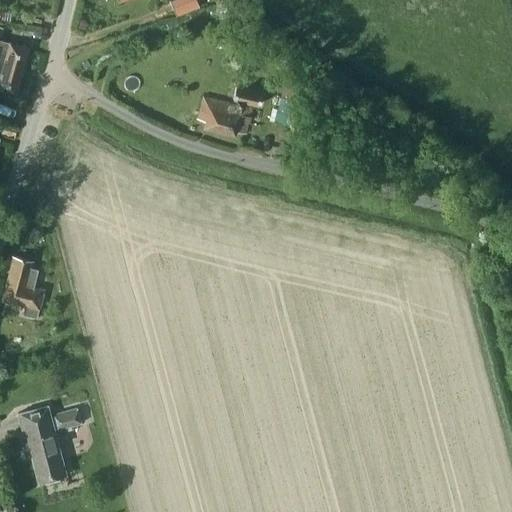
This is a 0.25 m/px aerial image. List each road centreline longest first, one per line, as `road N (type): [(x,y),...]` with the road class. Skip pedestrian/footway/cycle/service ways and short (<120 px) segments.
road 1 (unclassified): [(511,231),(193,147),(49,74)]
road 2 (unclassified): [(0,231),(49,74)]
